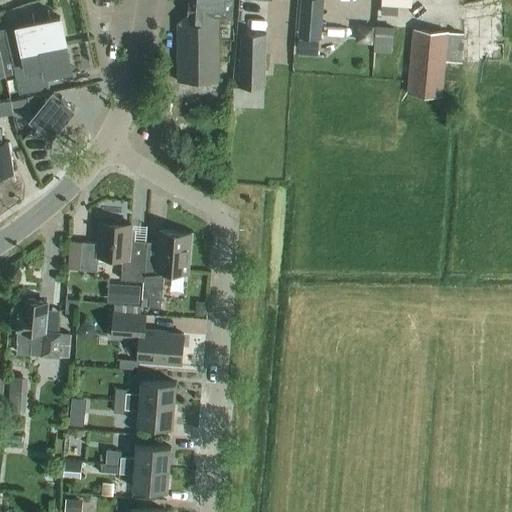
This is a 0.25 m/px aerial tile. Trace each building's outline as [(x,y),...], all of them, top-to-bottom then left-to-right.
[(220,19),(231,19),(232,0),(189,0),(189,2),(188,2),(187,14),(177,24),(177,82),(218,81),(220,19)] [(321,39),(323,0),(300,0),(297,37),(321,39)] [(48,9),(32,12),(34,23),(51,19),(48,9)] [(17,28),(5,31),(0,31),(0,47),(2,57),(65,44),(60,17),(51,19),(34,23),(17,26),(17,28)] [(373,52),(391,53),(393,28),(375,26),(373,52)] [(463,34),(460,34),(414,30),(408,93),(442,97),(445,61),(460,63),(463,34)] [(241,34),(240,87),(264,87),(265,35),(241,34)] [(71,70),(65,44),(2,57),(6,75),(15,73),(19,94),(26,92),(46,88),(49,88),(47,76),(71,70)] [(264,107),(264,87),(240,87),(232,87),(232,106),(264,107)] [(47,93),(28,97),(12,101),(13,107),(29,104),(31,113),(34,116),(30,121),(52,138),(74,110),(53,92),(50,96),(47,93)] [(177,137),(191,136),(191,123),(176,124),(177,137)] [(10,142),(2,144),(0,131),(0,175),(13,173),(10,155),(11,152),(10,142)] [(99,222),(98,244),(82,243),(79,270),(97,272),(99,257),(122,259),(121,280),(143,282),(146,242),(130,241),(131,225),(99,222)] [(182,283),(183,273),(188,273),(191,233),(159,231),(157,256),(146,255),(144,282),(145,282),(144,298),(149,298),(149,307),(161,308),(163,281),(182,283)] [(123,289),(122,303),(138,304),(139,290),(123,289)] [(78,300),(66,299),(64,313),(77,314),(78,300)] [(70,358),(72,334),(43,332),(46,302),(24,301),(22,313),(18,313),(17,330),(18,330),(17,342),(31,343),(31,354),(70,358)] [(203,317),(204,302),(196,302),(195,316),(203,317)] [(114,304),(113,313),(111,338),(139,340),(137,361),(181,364),(183,334),(158,332),(158,331),(144,330),(145,316),(139,315),(140,306),(114,304)] [(8,412),(21,413),(24,377),(9,376),(9,379),(6,379),(5,404),(8,404),(8,412)] [(115,388),(114,401),(174,405),(176,383),(141,380),(140,394),(126,393),(126,389),(115,388)] [(172,427),(174,405),(114,401),(113,413),(124,414),(124,410),(139,411),(137,425),(172,427)] [(71,424),(84,425),(84,415),(72,414),(71,424)] [(135,458),(120,457),(121,451),(106,449),(105,464),(112,465),(120,465),(169,469),(171,447),(136,445),(135,458)] [(80,478),(82,463),(64,461),(62,477),(80,478)] [(105,464),(104,472),(119,474),(119,470),(120,465),(112,465),(105,464)] [(169,469),(120,465),(119,470),(119,474),(133,475),(132,488),(167,491),(169,469)] [(112,486),(111,497),(124,498),(125,487),(112,486)] [(66,499),(64,511),(81,511),(82,500),(66,499)]
